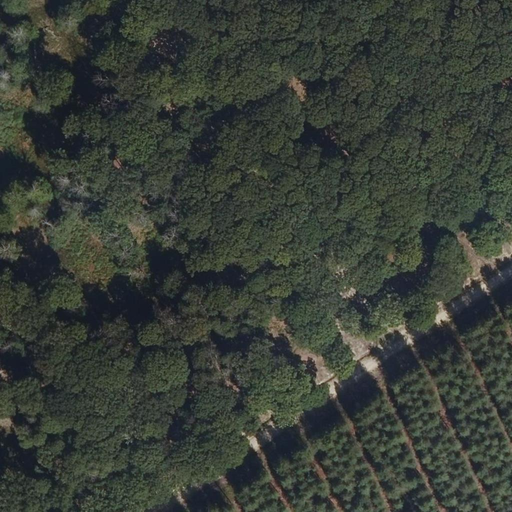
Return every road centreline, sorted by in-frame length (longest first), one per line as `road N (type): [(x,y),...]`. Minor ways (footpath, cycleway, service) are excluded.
road 1 (unknown): [(416,325),(139,0)]
road 2 (track): [(511,261),(171,511)]
